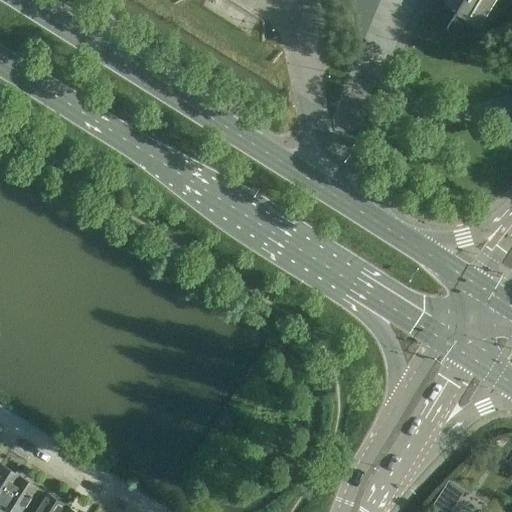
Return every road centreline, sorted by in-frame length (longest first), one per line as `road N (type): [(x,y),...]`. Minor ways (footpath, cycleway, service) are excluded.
road 1 (secondary): [(417,246),(26,0)]
road 2 (secondary): [(0,66),(349,281)]
road 3 (residential): [(155,511),(0,415)]
road 4 (unclassified): [(349,281),(383,336),(396,384),(394,414)]
